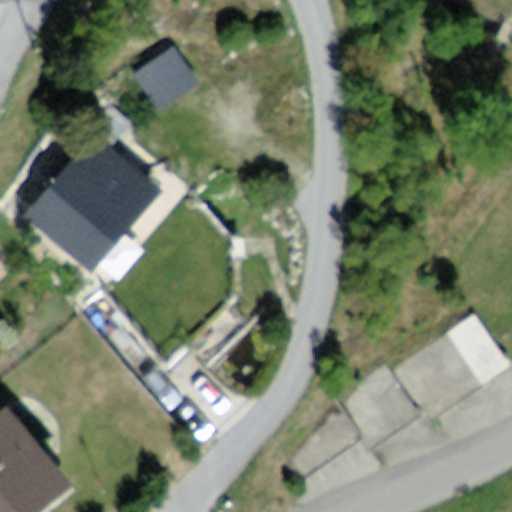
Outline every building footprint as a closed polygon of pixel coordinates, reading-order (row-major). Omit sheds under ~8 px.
[(158,191),(95,134),(23,214),(86,270),(158,191)] [(475,318),(398,368),(433,421),(509,371),(475,318)] [(358,383),(350,403),(376,448),(421,422),(387,366),(358,383)] [(363,441),(330,393),(315,433),(283,455),(302,483),(363,441)] [(0,511),(30,511),(62,486),(0,412),(0,511)]
